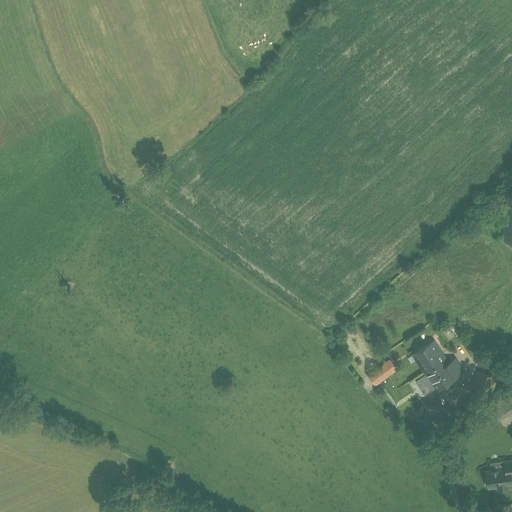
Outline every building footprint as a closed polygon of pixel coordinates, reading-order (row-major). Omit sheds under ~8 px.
[(424,372),(446,358),(434,340),(412,354),(424,372)] [(446,358),(424,372),(436,390),(457,377),(457,376),(464,371),(455,358),(448,363),(446,358)] [(496,358),(493,367),(492,370),(502,374),(506,361),(496,358)] [(392,370),(387,364),(381,368),(387,374),(392,370)] [(381,368),(377,371),(382,377),(387,374),(381,368)] [(474,378),(495,384),(498,376),(476,370),(474,378)] [(495,384),(474,378),(471,388),(492,394),(495,384)] [(500,415),(511,407),(505,398),(494,405),(500,415)] [(441,421),(438,399),(426,401),(429,422),(441,421)] [(511,473),(511,459),(505,461),(506,468),(486,471),(487,478),(485,479),(486,485),(488,485),(488,487),(498,485),(499,488),(508,487),(507,484),(511,483),(511,474),(511,473)]
